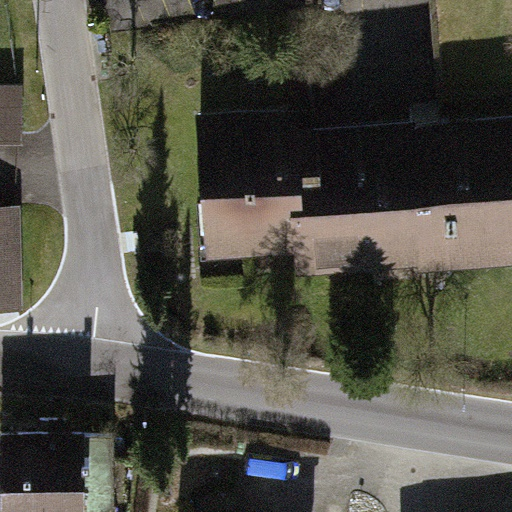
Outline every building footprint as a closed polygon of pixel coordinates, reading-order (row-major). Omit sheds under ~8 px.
[(0,130),(18,131),(18,79),(0,79),(0,130)] [(182,93),(197,247),(284,239),(272,117),(269,85),(182,93)] [(415,256),(511,246),(511,94),(439,101),(401,105),(415,256)] [(415,256),(401,105),(272,117),(284,239),(287,268),(415,256)] [(0,308),(19,308),(20,196),(0,196),(0,308)] [(78,511),(77,424),(0,424),(0,511),(78,511)]
